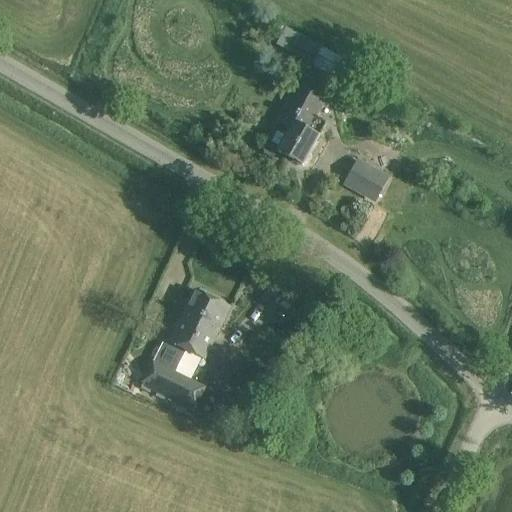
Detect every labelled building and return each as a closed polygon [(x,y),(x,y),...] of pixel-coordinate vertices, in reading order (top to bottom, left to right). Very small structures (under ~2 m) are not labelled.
[(286,29),(276,47),(332,78),(342,60),(286,29)] [(280,122),(265,150),(276,156),(278,152),(302,167),(318,137),(318,136),(324,124),(315,119),(324,102),(298,87),(280,122)] [(358,161),(343,187),(375,205),(390,179),(358,161)] [(168,345),(187,353),(204,320),(213,324),(216,320),(223,324),(230,309),(195,291),(168,345)] [(187,353),(177,375),(181,377),(188,380),(192,382),(202,360),(205,361),(223,324),(216,320),(213,324),(204,320),(187,353)] [(139,385),(169,401),(181,377),(177,375),(151,362),(139,385)] [(181,377),(169,401),(192,413),(214,424),(213,427),(225,434),(239,407),(225,400),(219,411),(199,401),(206,389),(181,377)]
